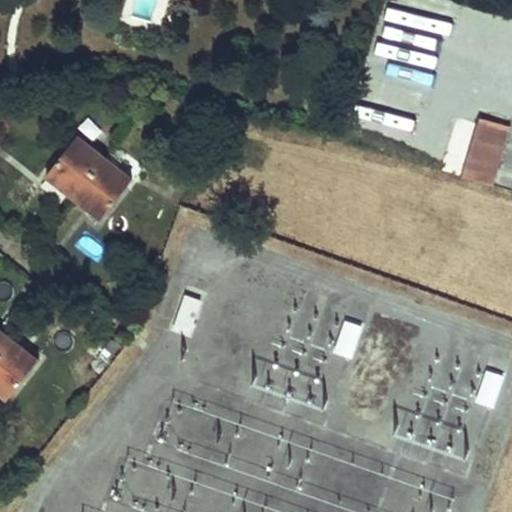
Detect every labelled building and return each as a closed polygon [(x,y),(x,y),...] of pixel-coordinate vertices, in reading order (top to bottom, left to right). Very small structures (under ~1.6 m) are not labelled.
[(201,106),(196,123),(208,127),(214,111),(201,106)] [(511,132),(511,126),(486,119),(467,178),(495,186),(511,132)] [(196,123),(186,150),(198,154),(208,127),(196,123)] [(79,134),(47,173),(100,218),(134,176),(79,134)] [(43,238),(36,248),(48,257),(55,247),(43,238)] [(203,301),(186,295),(173,329),(190,335),(203,301)] [(348,321),(337,349),(352,354),(362,325),(348,321)] [(0,329),(0,395),(5,400),(38,360),(0,329)] [(489,371),(478,399),(492,404),(503,376),(489,371)]
